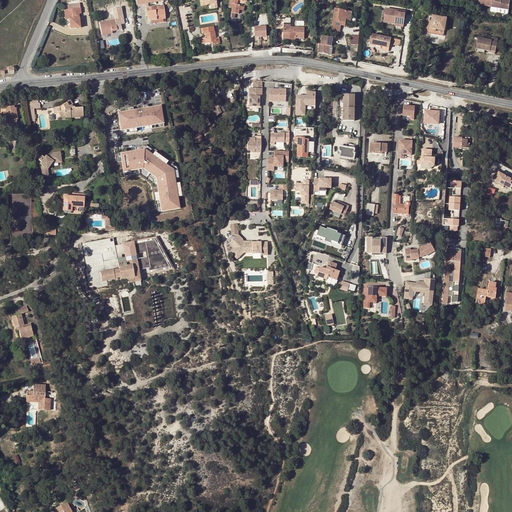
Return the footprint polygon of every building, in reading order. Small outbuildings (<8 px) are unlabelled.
[(246,4),(246,2),(236,0),(230,0),(230,3),(229,7),(233,7),(232,13),(239,14),(241,3),(246,4)] [(497,0),(496,6),(496,7),(495,7),(494,7),(508,10),(510,1),(503,0),(497,0)] [(67,5),(67,10),(69,19),(70,29),(80,28),(78,13),(80,13),(79,3),(67,5)] [(165,18),(164,9),(147,11),(146,11),(146,15),(148,15),(148,20),(151,20),(165,18)] [(352,12),(339,10),(333,9),(332,12),(334,13),(333,24),(332,32),(339,34),(340,28),(337,28),(337,25),(340,25),(345,26),(345,20),(351,21),(352,12)] [(432,16),(431,23),(430,28),(430,29),(431,30),(431,31),(432,31),(433,32),(434,31),(435,31),(435,30),(436,29),(444,31),(446,19),(432,16)] [(120,24),(124,23),(123,18),(99,23),(102,35),(112,33),(112,31),(121,29),(120,24)] [(285,38),(291,38),(291,34),(295,34),(295,38),(304,39),(304,28),(296,28),(290,28),(291,19),(284,19),(284,38),(285,38)] [(430,28),(431,23),(429,22),(427,33),(443,36),(444,31),(436,29),(435,30),(435,31),(434,31),(433,32),(432,31),(431,31),(431,30),(430,29),(430,28)] [(268,26),(256,26),(256,37),(268,37),(268,26)] [(202,44),(210,42),(213,42),(214,44),(220,43),(219,38),(216,38),(215,32),(214,32),(214,27),(200,30),(201,34),(205,33),(206,38),(201,39),(202,44)] [(322,35),(319,53),(331,55),(334,37),(322,35)] [(376,46),(378,36),(372,35),(369,44),(376,46)] [(385,37),(378,36),(376,46),(382,47),(389,48),(391,39),(385,37)] [(479,41),(478,40),(476,47),(485,49),(484,50),(489,51),(491,41),(480,38),(479,41)] [(259,107),(259,96),(261,96),(262,88),(253,88),(250,88),(249,107),(259,107)] [(270,89),(270,102),(288,102),(288,89),(270,89)] [(306,106),(317,106),(317,92),(308,92),(308,95),(297,95),(297,115),(307,115),(306,106)] [(353,121),(354,96),(343,95),(342,121),(353,121)] [(220,102),(217,97),(214,98),(210,101),(214,109),(210,112),(213,118),(218,115),(224,111),(221,106),(222,106),(220,102)] [(71,104),(72,104),(70,100),(59,107),(59,112),(58,112),(59,114),(61,117),(65,117),(65,118),(71,118),(71,116),(83,115),(82,107),(75,108),(74,107),(73,107),(71,104)] [(39,103),(28,104),(30,122),(35,121),(34,108),(40,108),(40,104),(39,103)] [(414,122),(416,105),(404,104),(403,115),(409,116),(409,121),(414,122)] [(18,112),(20,108),(17,106),(16,108),(14,108),(14,106),(5,107),(6,109),(2,109),(2,108),(0,108),(0,112),(1,113),(1,116),(0,116),(1,119),(0,119),(0,125),(9,124),(11,126),(17,125),(16,120),(18,119),(21,115),(18,112)] [(161,106),(118,113),(121,130),(164,123),(161,106)] [(425,111),(425,124),(441,125),(441,111),(425,111)] [(210,125),(206,118),(202,120),(205,128),(210,125)] [(278,134),(271,133),(271,144),(275,144),(275,141),(285,142),(285,133),(278,133),(278,134)] [(298,152),(308,153),(309,137),(302,137),(302,136),(295,136),(295,142),(298,142),(298,152)] [(261,139),(255,139),(252,140),(252,137),(248,137),(248,150),(252,150),(252,152),(261,152),(261,139)] [(462,139),(462,137),(455,137),(454,146),(469,147),(469,146),(468,146),(468,139),(462,139)] [(413,155),(414,140),(399,139),(398,154),(413,155)] [(387,152),(387,144),(371,143),(370,153),(380,153),(380,152),(385,152),(387,152)] [(341,151),(340,156),(354,158),(355,153),(354,153),(354,149),(342,146),(339,146),(339,151),(341,151)] [(433,157),(432,157),(432,150),(422,149),(421,164),(433,165),(433,157)] [(145,150),(121,154),(124,172),(143,169),(156,176),(162,211),(180,207),(173,168),(145,150)] [(275,157),(269,157),(269,171),(275,171),(275,167),(285,167),(285,162),(290,162),(290,151),(275,151),(275,157)] [(58,156),(61,155),(60,152),(53,152),(49,156),(46,153),(44,155),(42,153),(37,159),(40,161),(38,162),(42,165),(40,168),(41,175),(47,174),(46,168),(53,159),(58,159),(58,156)] [(511,179),(497,171),(492,179),(493,180),(499,183),(498,184),(503,187),(504,185),(511,189),(511,187),(511,179)] [(327,188),(333,188),(333,178),(315,178),(315,194),(327,194),(327,188)] [(295,191),(300,192),(300,195),(301,195),(301,203),(305,204),(308,204),(309,180),(303,180),(303,184),(303,186),(301,186),(301,184),(295,183),(295,191)] [(289,188),(289,181),(280,181),(280,188),(270,188),(270,199),(284,198),(284,188),(289,188)] [(485,195),(493,198),(495,190),(487,187),(485,195)] [(86,197),(86,194),(74,193),(74,196),(64,195),(63,210),(72,211),(72,207),(72,204),(74,204),(74,207),(84,207),(84,197),(86,197)] [(399,195),(394,194),(393,213),(394,213),(397,214),(397,216),(409,217),(409,206),(410,206),(411,205),(411,203),(411,202),(409,201),(408,201),(407,201),(406,202),(405,203),(405,204),(399,204),(399,195)] [(450,197),(450,211),(462,211),(462,197),(450,197)] [(345,216),(349,206),(345,204),(344,206),(338,203),(333,201),(330,209),(335,211),(341,214),(345,216)] [(379,205),(368,203),(366,214),(374,215),(374,212),(377,213),(379,205)] [(107,217),(105,216),(101,216),(101,219),(105,219),(105,226),(110,226),(109,219),(108,219),(108,217),(107,217)] [(451,226),(450,230),(460,231),(461,220),(444,218),(444,225),(451,226)] [(240,233),(239,223),(232,224),(233,234),(240,233)] [(56,226),(47,227),(47,235),(56,234),(56,226)] [(322,226),(319,235),(328,238),(327,241),(332,243),(333,241),(343,244),(346,235),(322,226)] [(269,257),(269,241),(243,241),(243,235),(233,234),(233,255),(254,256),(254,257),(269,257)] [(157,237),(134,241),(141,275),(174,269),(157,237)] [(387,254),(388,238),(381,238),(381,240),(373,240),(373,237),(368,237),(367,253),(387,254)] [(115,245),(119,267),(113,268),(113,269),(100,272),(101,281),(107,280),(114,279),(114,278),(120,277),(121,279),(129,278),(130,283),(142,280),(141,275),(134,241),(115,245)] [(436,252),(430,242),(417,248),(418,251),(412,251),(411,249),(405,250),(406,261),(412,261),(412,259),(421,257),(421,260),(436,252)] [(452,302),(459,302),(462,251),(458,251),(458,248),(446,248),(443,303),(448,304),(448,295),(452,295),(452,302)] [(348,261),(358,262),(359,253),(348,253),(348,261)] [(328,277),(337,279),(339,271),(331,268),(330,270),(327,269),(321,266),(320,267),(317,266),(315,273),(318,274),(318,276),(327,279),(328,277)] [(339,271),(337,279),(338,280),(342,269),(332,266),(331,268),(339,271)] [(404,298),(414,300),(415,292),(426,293),(425,305),(433,306),(436,280),(425,279),(425,282),(418,281),(417,283),(406,282),(404,298)] [(340,288),(355,292),(357,285),(343,281),(340,288)] [(388,298),(389,287),(368,286),(368,289),(364,288),(363,308),(368,308),(368,303),(377,303),(377,297),(388,298)] [(478,288),(476,302),(485,304),(485,298),(486,296),(488,297),(496,298),(497,288),(496,288),(487,287),(486,289),(478,288)] [(16,315),(21,314),(28,312),(26,306),(15,309),(16,315)] [(24,325),(21,314),(16,315),(10,317),(13,328),(15,328),(16,330),(18,330),(21,339),(33,335),(31,326),(28,326),(26,327),(26,325),(24,325)] [(42,372),(52,370),(51,364),(41,366),(42,372)] [(38,410),(50,410),(50,399),(45,399),(46,385),(33,385),(33,391),(27,391),(26,402),(39,403),(38,410)] [(71,511),(67,502),(54,508),(56,511),(71,511)]
